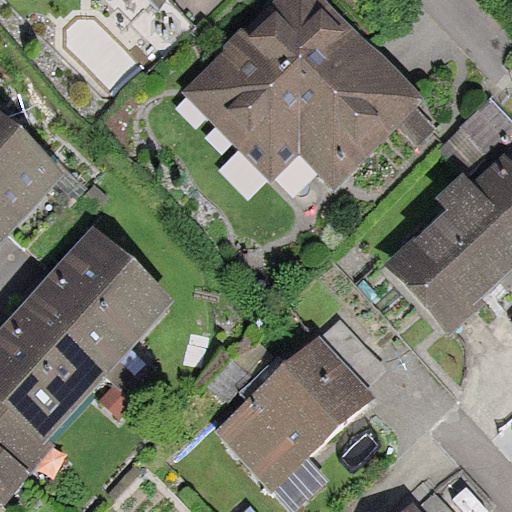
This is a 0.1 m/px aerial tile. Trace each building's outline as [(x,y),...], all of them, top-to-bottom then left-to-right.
[(427,99),(327,0),(271,0),(180,91),(273,185),(301,157),(335,191),(427,99)] [(462,172),(439,193),(453,207),(388,268),(447,330),(511,269),(511,169),(492,148),(511,129),(511,121),(491,100),(440,148),(462,172)] [(0,128),(0,227),(50,176),(0,128)] [(85,235),(0,330),(0,448),(27,472),(170,311),(85,235)] [(364,406),(314,348),(211,436),(261,494),(364,406)] [(0,507),(22,479),(0,461),(0,507)]
